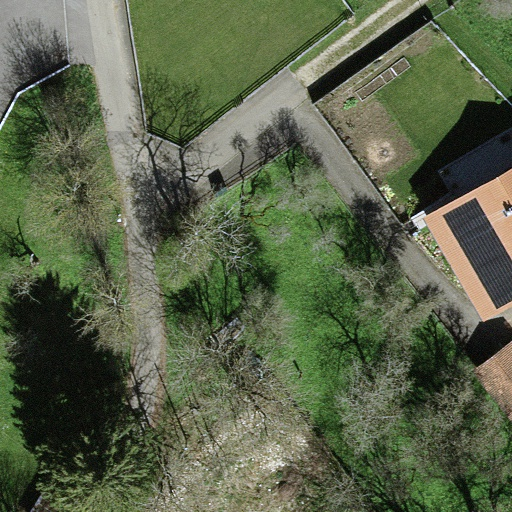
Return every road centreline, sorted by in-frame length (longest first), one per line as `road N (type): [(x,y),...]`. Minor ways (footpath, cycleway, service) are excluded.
road 1 (residential): [(148,193),(263,99),(463,328)]
road 2 (residential): [(118,511),(148,193)]
road 3 (residential): [(148,193),(116,0)]
road 4 (track): [(263,99),(387,0)]
